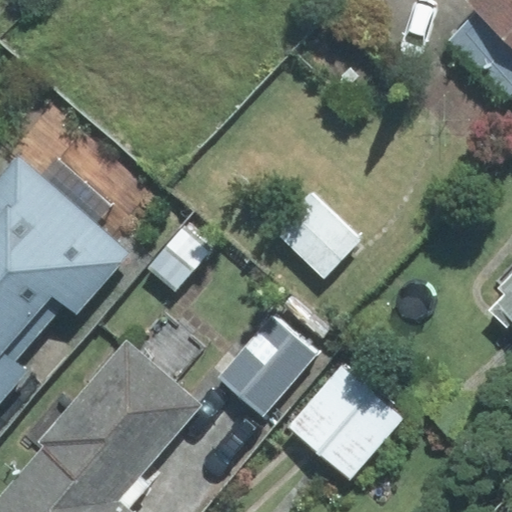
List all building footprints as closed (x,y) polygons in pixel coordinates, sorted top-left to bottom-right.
[(511,94),(511,0),(473,0),(444,32),(511,94)] [(36,155),(3,192),(0,194),(0,418),(38,376),(16,357),(69,299),(90,318),(147,254),(121,231),(36,155)] [(311,177),(269,224),(333,281),(375,233),(311,177)] [(511,278),(499,292),(511,305),(511,278)] [(273,317),(229,373),(279,413),(324,357),(273,317)] [(27,433),(50,455),(0,510),(0,511),(148,511),(133,498),(215,407),(200,393),(179,374),(205,346),(174,318),(149,346),(134,333),(74,399),(65,391),(27,433)] [(350,347),(295,421),(364,472),(419,398),(350,347)]
